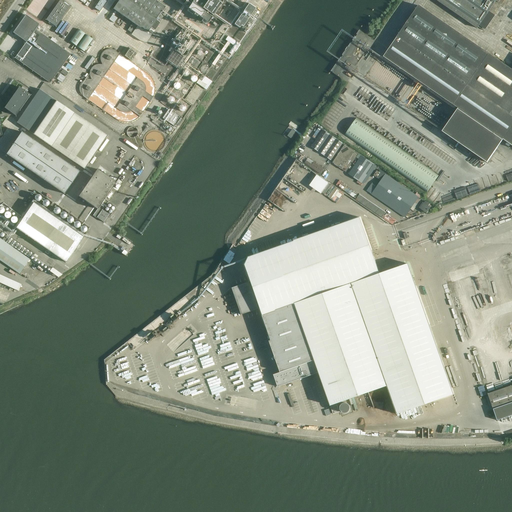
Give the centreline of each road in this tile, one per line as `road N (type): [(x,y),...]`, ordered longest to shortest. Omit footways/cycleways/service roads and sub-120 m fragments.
road 1 (unknown): [(208,298),(262,233),(324,209),(360,211),(408,257)]
road 2 (unknown): [(0,157),(97,227),(77,259),(39,282),(0,267)]
road 3 (unknown): [(359,76),(352,101),(454,173),(469,170)]
road 4 (unknown): [(469,170),(359,76)]
road 5 (unknown): [(326,420),(404,422),(466,400)]
road 6 (unknown): [(418,274),(438,307),(466,400)]
road 7 (unclassified): [(389,231),(511,186)]
road 8 (unknown): [(408,224),(303,148)]
